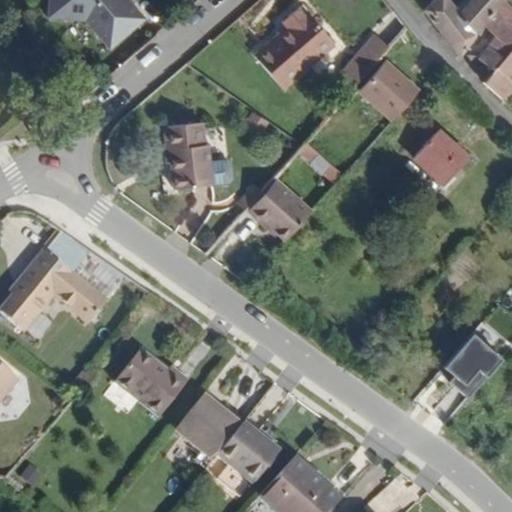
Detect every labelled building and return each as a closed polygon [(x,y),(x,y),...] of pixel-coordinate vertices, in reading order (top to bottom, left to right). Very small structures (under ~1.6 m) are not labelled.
[(126,0),(53,0),(53,17),(84,18),(106,48),(142,22),(126,0)] [(504,2),(502,0),(476,0),(461,18),(446,0),(432,0),(422,13),(457,56),(483,26),(500,7),(504,2)] [(511,47),(511,16),(500,7),(483,26),(493,33),(486,42),(489,45),(502,57),(511,47)] [(274,26),(277,29),(280,33),(260,52),(256,48),(246,57),(277,92),(327,45),(294,9),(274,26)] [(280,33),(277,29),(256,48),(260,52),(280,33)] [(354,81),(383,47),(371,36),(342,71),(354,81)] [(493,66),(502,57),(489,45),(479,57),(491,68),(493,66)] [(511,47),(502,57),(493,66),(504,76),(511,68),(511,47)] [(385,122),(413,91),(380,62),(354,92),(385,122)] [(511,88),(511,83),(504,76),(493,66),(491,68),(478,82),(501,102),(511,88)] [(340,97),(354,81),(342,71),(331,88),(340,97)] [(195,127),(159,133),(163,155),(168,155),(173,192),(208,187),(202,149),(198,150),(195,127)] [(453,169),(464,156),(433,130),(409,159),(444,190),(458,173),(453,169)] [(265,184),(239,214),(243,218),(271,189),(265,184)] [(261,227),(277,244),(302,216),(271,189),(243,218),(256,232),(261,227)] [(79,253),(51,233),(6,289),(9,292),(0,302),(0,317),(16,330),(47,293),(54,299),(57,296),(73,308),(70,312),(83,322),(99,302),(64,273),(79,253)] [(406,311),(417,299),(403,289),(394,300),(406,311)] [(475,335),(445,370),(455,378),(452,382),(470,398),(503,359),(475,335)] [(157,376),(134,356),(109,386),(152,421),(181,385),(163,369),(157,376)] [(0,391),(12,378),(0,368),(0,391)] [(195,401),(168,435),(207,463),(211,458),(235,428),(195,401)] [(271,454),(236,427),(235,428),(211,458),(222,469),(211,482),(231,499),(243,485),(245,486),(271,454)] [(324,511),(335,501),(289,458),(255,497),(271,511),(324,511)]
